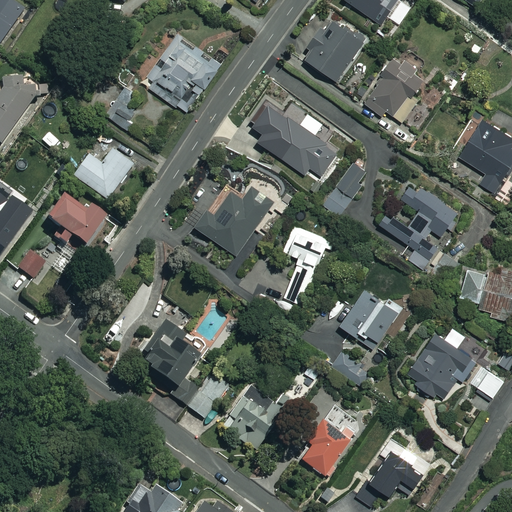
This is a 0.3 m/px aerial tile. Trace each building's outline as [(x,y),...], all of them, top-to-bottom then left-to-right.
[(0,0),(0,44),(19,17),(21,18),(29,7),(18,0),(0,0)] [(345,0),(383,25),(399,0),(345,0)] [(482,0),(463,0),(475,9),(482,0)] [(366,41),(340,23),(329,38),(319,31),(307,47),(312,51),(305,59),(337,82),(366,41)] [(222,67),(180,35),(148,77),(155,82),(151,88),(186,115),(222,67)] [(404,66),(394,59),(364,103),(382,116),(386,111),(404,123),(418,102),(415,100),(432,74),(409,59),(404,66)] [(38,93),(13,75),(0,92),(0,143),(1,145),(38,93)] [(135,97),(126,89),(106,114),(123,128),(135,113),(127,106),(135,97)] [(338,153),(270,106),(255,128),(264,134),(259,142),(306,175),(310,168),(322,176),(338,153)] [(511,198),(511,181),(507,178),(511,170),(511,137),(484,120),(460,157),(487,174),(480,185),(496,195),(493,200),(506,208),(511,198)] [(415,137),(396,125),(392,132),(410,145),(415,137)] [(135,163),(114,148),(104,163),(91,153),(76,174),(109,198),(135,163)] [(365,186),(362,183),(369,172),(353,162),(324,207),(343,220),(365,186)] [(268,189),(255,180),(242,198),(233,191),(216,214),(209,209),(197,227),(237,256),(276,202),(264,194),(268,189)] [(459,213),(422,187),(418,194),(410,188),(402,199),(420,212),(409,227),(388,213),(380,224),(409,245),(403,255),(417,265),(424,270),(439,249),(425,239),(432,230),(442,237),(459,213)] [(0,266),(40,215),(13,194),(0,209),(0,266)] [(87,213),(64,196),(48,219),(60,228),(54,236),(67,245),(72,236),(86,246),(106,218),(91,207),(87,213)] [(329,240),(295,226),(285,251),(301,258),(285,298),(303,305),(329,240)] [(30,250),(21,265),(36,274),(45,259),(30,250)] [(490,273),(489,276),(469,270),(461,296),(481,302),(478,311),(511,321),(511,271),(504,269),(502,276),(490,273)] [(386,304),(366,290),(341,326),(375,350),(404,308),(390,299),(386,304)] [(178,388),(184,378),(205,350),(203,348),(205,345),(196,338),(193,341),(165,321),(144,350),(150,354),(143,363),(178,388)] [(437,334),(408,374),(418,381),(415,386),(419,389),(417,392),(427,399),(430,396),(434,399),(437,394),(444,400),(459,379),(463,382),(471,372),(466,369),(473,359),(437,334)] [(362,366),(344,352),(333,366),(351,380),(362,366)] [(511,360),(511,356),(505,352),(497,364),(505,370),(511,360)] [(505,382),(490,372),(477,392),(492,401),(505,382)] [(184,378),(178,388),(172,396),(205,419),(227,389),(209,376),(199,389),(184,378)] [(281,412),(249,389),(221,428),(254,451),(281,412)] [(334,430),(323,422),(308,443),(311,446),(301,461),(324,477),(354,435),(338,424),(334,430)] [(425,474),(394,450),(358,497),(372,507),(385,491),(390,495),(398,486),(409,495),(425,474)] [(183,511),(187,507),(156,486),(150,495),(140,488),(123,511),(183,511)] [(218,511),(216,511),(204,503),(197,511),(230,511),(222,506),(218,511)]
